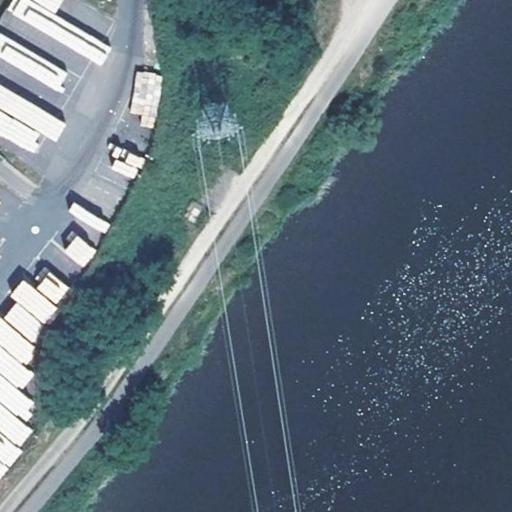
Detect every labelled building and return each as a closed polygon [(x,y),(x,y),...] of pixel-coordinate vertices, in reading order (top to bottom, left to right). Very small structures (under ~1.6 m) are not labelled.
[(70,116),(62,112),(89,60),(101,66),(111,46),(54,17),(62,0),(8,0),(0,16),(0,133),(34,151),(43,134),(57,141),(70,116)] [(136,71),(133,125),(157,127),(161,73),(136,71)] [(118,146),(109,167),(135,179),(144,158),(118,146)] [(63,251),(82,268),(97,251),(78,234),(63,251)] [(0,316),(0,476),(36,432),(24,423),(38,405),(20,391),(34,374),(21,363),(76,295),(47,273),(34,289),(22,280),(9,297),(15,302),(2,318),(0,316)]
